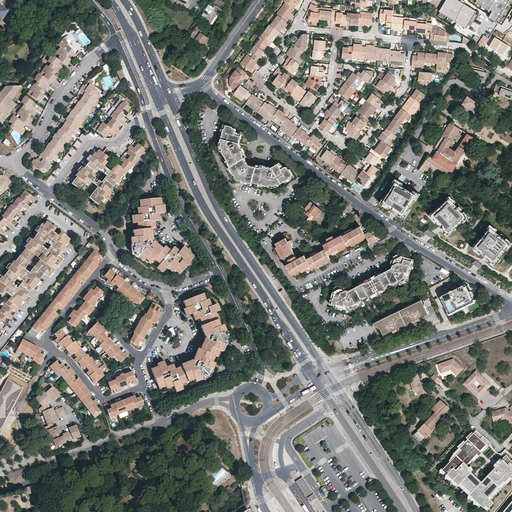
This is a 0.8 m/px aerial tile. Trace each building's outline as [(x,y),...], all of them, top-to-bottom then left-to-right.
[(0,0),(0,17),(3,13),(1,11),(0,10),(0,6),(1,4),(0,3),(0,0),(16,0),(17,1),(22,6),(27,0),(26,0),(0,0)] [(446,0),(439,11),(466,28),(477,11),(464,4),(465,3),(461,1),(461,2),(458,0),(446,0)] [(475,0),(490,9),(488,11),(491,13),(488,18),(496,22),(509,0),(475,0)] [(291,12),(295,8),(286,1),(277,13),(279,15),(287,21),(290,18),(288,16),(291,12)] [(316,5),(312,3),(309,8),(313,10),(316,10),(315,12),(312,11),(312,16),(310,16),(310,20),(313,20),(318,21),(319,21),(320,19),(321,7),(316,7),(316,5)] [(214,7),(209,4),(205,9),(210,13),(214,7)] [(332,20),(333,10),(333,8),(321,7),(320,19),(332,20)] [(392,17),(393,10),(381,9),(380,20),(384,20),(386,20),(386,22),(386,27),(391,27),(392,17)] [(342,23),(347,24),(348,15),(343,15),(343,13),(337,12),(338,11),(333,10),(332,20),(332,23),(337,23),(337,21),(342,22),(342,23)] [(372,26),(373,12),(361,11),(360,14),(359,24),(359,25),(363,25),(364,23),(368,24),(368,26),(372,26)] [(360,14),(348,12),(348,15),(347,24),(351,25),(351,23),(359,24),(360,14)] [(280,31),(287,21),(279,15),(271,25),(280,31)] [(391,29),(403,31),(404,29),(405,21),(405,18),(392,17),(391,27),(391,29)] [(417,20),(417,19),(410,18),(409,21),(405,21),(404,29),(409,30),(413,30),(416,30),(417,23),(417,20)] [(432,25),(432,23),(426,22),(426,24),(417,23),(416,30),(416,32),(421,32),(426,33),(426,32),(431,32),(432,25)] [(276,37),(280,31),(271,25),(270,24),(263,34),(271,40),(274,36),(276,37)] [(203,29),(198,25),(190,37),(201,45),(200,48),(203,50),(206,52),(211,44),(208,42),(210,39),(201,33),(203,29)] [(440,41),(448,42),(449,35),(436,26),(432,25),(431,32),(431,35),(430,40),(440,41)] [(271,40),(263,34),(260,39),(260,40),(256,45),(264,51),(267,47),(268,45),(269,46),(272,42),(271,40)] [(307,47),(308,34),(306,34),(305,34),(304,34),(303,34),(302,35),(301,36),(295,44),(303,50),(304,51),(307,47)] [(477,44),(482,47),(488,38),(483,35),(477,44)] [(70,50),(64,46),(66,43),(62,37),(56,46),(59,48),(66,54),(68,55),(73,58),(75,55),(71,52),(69,51),(70,50)] [(509,46),(495,37),(489,46),(494,49),(504,55),(509,46)] [(314,49),(326,51),(326,44),(324,44),(325,41),(315,40),(314,49)] [(288,54),(295,44),(294,44),(287,54),(288,54)] [(303,60),(303,56),(300,54),(303,50),(295,44),(288,54),(290,56),(300,63),(303,60)] [(360,44),(354,44),(354,46),(352,57),(365,59),(365,58),(366,47),(362,46),(360,46),(360,44)] [(372,59),(377,60),(379,47),(375,47),(375,48),(370,48),(371,45),(367,44),(366,47),(365,58),(367,59),(372,59)] [(264,51),(256,45),(251,50),(255,53),(252,57),(258,62),(259,63),(262,58),(261,57),(262,56),(265,52),(264,51)] [(352,57),(354,46),(349,46),(349,47),(347,47),(344,47),(342,58),(352,59),(352,57)] [(379,47),(377,60),(389,62),(391,51),(391,49),(387,49),(387,51),(383,50),(383,48),(379,47)] [(66,54),(59,48),(55,54),(61,58),(58,61),(60,62),(65,67),(68,63),(67,63),(69,60),(66,58),(64,57),(66,54)] [(327,57),(327,51),(326,51),(314,49),(313,58),(320,59),(321,54),(325,55),(325,57),(327,57)] [(391,51),(389,62),(389,64),(399,65),(400,63),(404,64),(405,54),(401,53),(401,52),(391,51)] [(425,61),(426,52),(419,52),(418,55),(418,57),(413,57),(412,66),(424,67),(424,64),(425,61)] [(430,62),(437,63),(438,54),(426,52),(425,61),(430,62)] [(437,63),(436,69),(443,69),(443,66),(448,67),(448,62),(450,62),(453,58),(453,57),(454,57),(454,54),(443,53),(442,54),(438,54),(437,63)] [(258,62),(252,57),(248,55),(241,64),(251,71),(258,62)] [(60,62),(58,61),(51,56),(48,59),(48,60),(47,62),(50,64),(51,65),(49,68),(53,71),(54,72),(56,74),(60,69),(61,68),(57,65),(60,62)] [(297,69),(300,64),(300,63),(290,56),(286,61),(287,62),(286,64),(285,63),(282,66),(291,73),(293,74),(297,69)] [(49,68),(47,67),(46,66),(41,72),(45,75),(43,78),(46,81),(51,84),(54,81),(53,81),(55,78),(52,75),(51,74),(53,71),(49,68)] [(322,76),(325,76),(326,70),(324,70),(323,72),(319,71),(319,67),(312,66),(311,74),(322,76)] [(484,70),(468,66),(466,74),(472,75),(472,77),(485,80),(487,72),(484,71),(484,70)] [(242,80),(247,73),(239,67),(230,80),(231,88),(236,92),(241,85),(243,82),(243,81),(242,80)] [(289,76),(285,73),(283,76),(280,74),(282,71),(278,68),(273,74),(277,77),(273,83),(277,86),(280,88),(281,87),(289,76)] [(363,80),(367,83),(373,76),(373,71),(364,70),(362,73),(360,72),(359,72),(357,75),(363,80)] [(417,82),(423,87),(426,83),(427,81),(428,81),(428,80),(431,80),(432,72),(424,71),(420,71),(419,78),(417,82)] [(356,89),(363,80),(357,75),(353,72),(350,76),(352,77),(349,81),(348,80),(346,82),(356,89)] [(381,74),(379,78),(382,80),(392,87),(393,88),(395,84),(395,83),(393,82),(394,80),(396,78),(388,73),(385,77),(381,74)] [(46,81),(43,78),(37,74),(35,77),(33,80),(37,83),(39,84),(36,87),(40,90),(42,92),(43,92),(47,88),(48,86),(44,84),(46,81)] [(321,83),(322,76),(311,74),(310,74),(309,78),(305,83),(312,88),(316,91),(321,83)] [(298,85),(299,84),(289,76),(281,87),(288,92),(289,91),(292,93),(298,85)] [(96,93),(97,92),(94,90),(90,87),(91,85),(93,83),(93,82),(89,80),(84,87),(83,86),(80,89),(81,90),(94,100),(97,94),(96,93)] [(389,90),(392,87),(382,80),(377,87),(385,93),(386,91),(388,89),(389,90)] [(348,100),(356,89),(346,82),(344,85),(345,86),(342,90),(341,89),(338,92),(348,100)] [(511,89),(497,84),(494,92),(499,94),(499,95),(511,100),(511,91),(511,89)] [(36,87),(35,86),(34,85),(29,91),(33,94),(31,97),(39,103),(41,101),(42,100),(41,99),(43,97),(40,94),(39,93),(40,90),(36,87)] [(241,85),(236,92),(234,94),(242,100),(244,97),(248,100),(252,95),(248,92),(249,91),(241,85)] [(308,92),(298,85),(292,93),(291,94),(294,97),(295,96),(299,98),(298,99),(301,102),(308,92)] [(12,102),(23,87),(5,89),(0,94),(0,125),(0,126),(10,114),(16,106),(15,104),(12,102)] [(412,90),(408,95),(411,96),(419,103),(423,98),(425,95),(416,88),(414,91),(412,90)] [(85,100),(92,106),(96,101),(95,100),(94,100),(81,90),(78,93),(86,99),(85,100)] [(317,97),(309,91),(308,92),(301,102),(300,103),(302,105),(303,106),(304,106),(306,107),(307,107),(308,107),(309,106),(310,106),(311,105),(312,104),(317,97)] [(378,107),(379,108),(382,105),(380,103),(379,104),(376,102),(379,97),(373,93),(368,100),(378,107)] [(252,94),(252,95),(248,100),(246,103),(258,112),(264,103),(252,94)] [(412,116),(418,109),(421,104),(419,103),(411,96),(408,100),(409,101),(406,105),(405,104),(402,109),(412,116)] [(33,103),(24,97),(22,100),(23,100),(21,103),(24,106),(26,107),(24,110),(29,114),(31,116),(34,111),(32,110),(33,108),(31,106),(33,103)] [(470,98),(468,97),(467,99),(464,103),(454,118),(458,121),(467,108),(469,108),(477,107),(479,104),(477,103),(470,98)] [(78,109),(86,115),(89,110),(80,103),(78,101),(74,98),(72,102),(79,107),(78,109)] [(342,111),(343,111),(348,104),(342,100),(339,104),(338,103),(339,101),(336,98),(332,103),(333,104),(342,111)] [(89,110),(92,106),(85,100),(83,99),(80,103),(89,110)] [(374,113),(378,107),(368,100),(367,99),(358,111),(362,114),(368,118),(372,112),(374,113)] [(116,109),(124,115),(127,118),(130,115),(127,112),(130,108),(122,102),(116,109)] [(265,102),(264,103),(258,112),(270,121),(272,119),(278,110),(271,105),(270,106),(265,102)] [(334,121),(342,111),(333,104),(331,107),(329,110),(328,108),(324,113),(326,115),(334,121)] [(71,118),(79,123),(82,119),(73,111),(71,110),(67,107),(65,110),(73,116),(71,118)] [(481,119),(484,121),(490,113),(487,110),(483,107),(483,108),(481,110),(482,117),(481,119)] [(82,119),(86,115),(78,109),(76,108),(73,111),(82,119)] [(24,110),(22,109),(21,109),(17,114),(21,117),(19,120),(24,125),(28,128),(31,124),(30,124),(32,121),(28,118),(27,117),(29,114),(24,110)] [(121,120),(124,115),(116,109),(110,117),(112,118),(119,124),(122,126),(125,122),(121,120)] [(402,109),(395,118),(402,124),(406,119),(409,120),(412,116),(402,109)] [(284,114),(278,110),(272,119),(282,126),(287,118),(285,116),(283,115),(284,114)] [(370,120),(368,118),(362,114),(359,118),(357,116),(352,123),(358,127),(361,129),(362,130),(365,126),(363,125),(365,122),(367,124),(370,120)] [(336,122),(334,121),(326,115),(324,117),(326,119),(324,120),(320,126),(328,132),(336,122)] [(24,125),(19,120),(13,116),(11,120),(10,123),(13,125),(14,126),(12,129),(19,135),(22,130),(21,129),(22,128),(24,125)] [(76,127),(79,123),(71,118),(69,116),(66,120),(76,127)] [(77,128),(76,127),(66,120),(65,119),(62,117),(59,120),(67,126),(66,128),(73,133),(77,128)] [(119,124),(112,118),(105,126),(113,132),(116,135),(119,131),(116,129),(119,124)] [(287,118),(282,126),(280,128),(293,137),(293,135),(299,128),(296,126),(293,124),(293,123),(287,118)] [(395,134),(402,124),(395,118),(392,121),(391,121),(389,124),(387,127),(386,128),(395,134)] [(433,159),(453,172),(474,138),(468,134),(456,153),(449,148),(461,130),(455,125),(456,124),(456,122),(453,120),(434,149),(438,152),(433,159)] [(358,127),(352,123),(349,121),(348,123),(347,126),(347,128),(348,131),(348,132),(349,133),(350,134),(350,135),(351,136),(352,136),(357,140),(361,134),(358,132),(357,131),(358,127)] [(111,135),(113,132),(105,126),(102,124),(97,131),(104,136),(107,133),(111,135)] [(61,130),(70,137),(73,133),(66,128),(64,126),(61,130)] [(232,128),(226,127),(225,130),(223,131),(223,134),(219,149),(226,163),(227,165),(229,166),(231,169),(229,170),(228,170),(229,172),(231,173),(232,176),(231,177),(235,184),(244,186),(244,185),(248,185),(249,186),(251,187),(252,186),(252,184),(255,185),(256,186),(258,186),(274,189),(287,181),(289,179),(290,177),(293,176),(289,170),(288,170),(287,168),(285,167),(283,168),(281,170),(278,164),(271,168),(263,167),(262,169),(260,168),(258,169),(255,169),(248,168),(244,160),(242,157),(243,155),(242,154),(244,153),(240,146),(241,138),(235,136),(236,134),(236,131),(235,130),(233,130),(232,128)] [(307,135),(299,128),(293,135),(306,144),(306,143),(311,137),(307,135)] [(389,146),(390,146),(397,136),(395,134),(386,128),(381,135),(382,135),(380,139),(382,141),(389,146)] [(67,142),(70,137),(61,130),(60,129),(58,133),(59,133),(58,135),(67,142)] [(54,138),(64,146),(67,142),(58,135),(54,133),(51,136),(54,138)] [(317,151),(323,144),(319,141),(318,140),(318,139),(312,135),(311,137),(306,143),(317,151)] [(60,151),(64,146),(54,138),(52,141),(53,142),(51,144),(60,151)] [(47,147),(57,154),(60,151),(51,144),(48,141),(45,145),(47,147)] [(389,146),(382,141),(375,151),(381,155),(382,156),(386,159),(388,155),(387,155),(384,152),(389,146)] [(129,150),(138,158),(144,150),(137,144),(134,148),(131,146),(128,149),(129,150)] [(390,146),(389,146),(384,152),(387,155),(392,148),(390,146)] [(54,159),(57,154),(47,147),(45,150),(46,151),(45,153),(54,159)] [(107,163),(111,157),(109,156),(112,152),(107,148),(103,154),(99,150),(96,154),(89,162),(83,169),(77,177),(71,184),(80,191),(86,184),(87,186),(91,182),(89,180),(92,176),(98,169),(101,165),(103,167),(107,163)] [(372,149),(364,159),(366,160),(373,149),(372,149)] [(366,160),(374,166),(379,158),(381,155),(375,151),(373,149),(366,160)] [(50,163),(54,159),(45,153),(41,150),(38,154),(40,155),(50,163)] [(140,159),(138,158),(129,150),(126,153),(129,156),(126,160),(133,166),(133,167),(140,159)] [(322,157),(326,152),(322,150),(317,157),(321,159),(322,157)] [(337,155),(338,154),(334,152),(333,154),(329,151),(327,150),(326,152),(322,157),(330,164),(337,155)] [(89,162),(96,154),(94,153),(90,157),(87,161),(89,162)] [(52,165),(50,163),(40,155),(38,158),(37,158),(36,160),(32,164),(39,170),(42,166),(43,168),(47,170),(49,168),(52,165)] [(330,164),(330,165),(338,171),(339,170),(342,173),(348,166),(343,163),(343,164),(340,162),(341,161),(343,159),(337,155),(330,164)] [(133,166),(126,160),(121,157),(119,160),(122,163),(119,167),(125,172),(127,173),(133,166)] [(426,158),(419,169),(424,173),(431,162),(426,158)] [(433,159),(431,162),(451,175),(453,172),(433,159)] [(108,177),(106,176),(100,183),(102,184),(99,189),(99,188),(96,192),(94,191),(93,190),(91,194),(93,196),(90,199),(102,209),(105,206),(100,202),(125,172),(119,167),(116,164),(113,168),(114,169),(111,173),(108,177)] [(342,173),(342,174),(354,183),(356,180),(360,174),(357,171),(354,169),(355,168),(349,164),(348,166),(342,173)] [(374,166),(373,165),(368,173),(367,174),(362,171),(360,174),(356,180),(365,186),(374,174),(375,175),(379,170),(374,166)] [(77,177),(83,169),(81,167),(77,173),(75,175),(77,177)] [(0,176),(0,184),(1,185),(1,186),(3,188),(7,185),(11,180),(8,178),(7,179),(2,175),(1,177),(0,176)] [(100,183),(100,182),(96,186),(97,187),(94,191),(96,192),(99,188),(99,189),(102,184),(100,183)] [(396,183),(383,203),(403,216),(416,196),(396,183)] [(26,189),(20,196),(28,202),(31,198),(34,201),(37,198),(34,195),(26,189)] [(304,200),(298,195),(285,211),(289,214),(293,209),(292,208),(295,204),(296,205),(298,202),(301,204),(304,200)] [(28,202),(20,196),(19,196),(13,204),(21,210),(24,205),(27,208),(30,204),(28,202)] [(160,204),(159,197),(137,199),(138,207),(136,207),(136,214),(130,215),(131,222),(136,221),(137,229),(132,229),(133,237),(130,237),(130,244),(131,252),(137,257),(137,256),(142,260),(144,258),(150,262),(153,258),(159,263),(156,267),(162,272),(166,267),(171,271),(173,269),(179,274),(193,257),(187,253),(189,250),(183,246),(179,251),(175,248),(173,246),(170,250),(164,245),(162,248),(156,244),(155,245),(154,244),(152,245),(151,243),(152,241),(151,240),(149,239),(149,237),(150,236),(150,234),(151,234),(150,227),(154,227),(153,219),(158,219),(158,216),(157,212),(163,211),(162,204),(160,204)] [(465,218),(450,201),(432,216),(448,233),(465,218)] [(320,209),(310,202),(304,209),(307,211),(305,214),(309,217),(311,215),(314,217),(315,217),(318,219),(316,221),(320,224),(327,215),(320,210),(320,209)] [(23,212),(21,210),(13,204),(12,203),(6,211),(13,217),(17,212),(20,215),(23,212)] [(13,217),(6,211),(0,219),(6,223),(11,227),(14,224),(10,221),(13,217)] [(57,227),(48,219),(0,280),(0,293),(3,296),(6,292),(9,288),(18,295),(15,299),(11,296),(8,300),(18,307),(24,300),(37,282),(45,272),(50,276),(56,268),(51,265),(54,261),(58,265),(64,257),(60,253),(72,238),(62,230),(60,234),(63,237),(61,241),(52,234),(55,230),(57,227)] [(377,241),(370,229),(364,232),(361,227),(353,231),(352,229),(349,231),(345,233),(346,235),(343,236),(342,235),(335,239),(333,236),(329,238),(330,240),(327,241),(328,243),(324,244),(330,255),(348,246),(348,247),(366,237),(370,244),(377,241)] [(426,229),(424,233),(432,238),(435,234),(426,229)] [(60,234),(55,230),(52,234),(61,241),(63,237),(60,234)] [(508,245),(490,230),(475,248),(493,263),(508,245)] [(291,244),(290,241),(288,241),(286,238),(276,243),(285,261),(289,260),(290,263),(287,264),(292,275),(311,265),(312,269),(330,259),(325,250),(318,254),(317,252),(313,254),(310,256),(311,257),(307,259),(305,255),(298,259),(292,249),(293,248),(291,244)] [(99,262),(100,262),(97,260),(100,256),(94,251),(89,257),(97,265),(99,262)] [(414,258),(398,254),(394,256),(393,261),(392,260),(391,263),(394,264),(392,270),(386,273),(385,270),(372,276),(372,278),(369,280),(367,279),(355,285),(356,288),(350,291),(345,290),(346,287),(343,286),(338,285),(334,287),(329,303),(330,305),(335,307),(335,308),(337,309),(337,307),(348,311),(348,313),(349,313),(352,311),(352,310),(362,305),(363,306),(365,305),(364,302),(376,296),(376,294),(380,293),(381,293),(394,287),(395,289),(397,288),(396,287),(406,282),(407,283),(410,281),(411,279),(410,279),(413,269),(414,269),(415,266),(414,266),(415,261),(414,258)] [(89,257),(83,265),(89,270),(92,266),(95,268),(97,265),(89,257)] [(83,265),(77,272),(86,279),(88,276),(86,274),(89,270),(83,265)] [(106,282),(109,284),(116,275),(109,270),(104,276),(108,279),(106,282)] [(77,272),(71,279),(77,284),(80,280),(83,282),(86,279),(77,272)] [(116,275),(109,284),(112,287),(114,284),(118,287),(123,281),(116,275)] [(71,279),(65,286),(74,293),(77,290),(74,288),(77,284),(71,279)] [(130,287),(123,281),(118,287),(116,290),(119,292),(119,293),(121,290),(125,293),(130,287)] [(469,283),(465,281),(458,284),(460,287),(460,288),(457,289),(459,292),(451,296),(449,292),(441,297),(441,299),(443,298),(451,312),(476,298),(472,291),(471,292),(469,293),(465,286),(469,283)] [(65,286),(60,293),(66,298),(69,294),(72,296),(72,295),(74,293),(65,286)] [(137,293),(130,287),(125,293),(129,296),(127,299),(130,301),(137,293)] [(460,287),(449,292),(451,296),(459,292),(457,289),(460,288),(460,287)] [(9,288),(6,292),(11,296),(15,299),(18,295),(9,288)] [(94,291),(91,289),(89,292),(97,299),(103,292),(97,288),(94,291)] [(97,299),(89,292),(86,295),(89,297),(85,301),(88,303),(92,306),(97,299)] [(203,292),(183,301),(185,307),(184,308),(186,315),(192,312),(195,319),(200,318),(201,321),(202,324),(200,325),(203,331),(205,331),(205,333),(207,333),(208,333),(208,335),(206,336),(206,337),(208,338),(207,340),(205,341),(204,342),(203,342),(200,348),(197,347),(195,354),(196,355),(195,357),(195,358),(196,358),(195,360),(193,360),(193,362),(191,363),(191,362),(190,362),(188,363),(187,362),(181,364),(181,366),(178,367),(175,369),(173,364),(166,367),(164,360),(157,363),(158,365),(151,368),(159,388),(166,386),(166,388),(173,385),(176,391),(183,389),(181,384),(188,381),(188,380),(194,378),(195,381),(202,378),(202,379),(208,376),(212,369),(211,369),(214,362),(211,361),(214,355),(216,356),(219,349),(222,351),(225,344),(226,344),(229,337),(226,330),(225,330),(222,324),(220,325),(217,318),(218,318),(215,311),(219,309),(217,302),(211,305),(208,298),(206,299),(203,292)] [(60,293),(54,299),(63,307),(65,304),(63,302),(66,298),(60,293)] [(144,298),(137,293),(130,301),(133,304),(135,302),(139,305),(144,298)] [(451,312),(443,298),(441,299),(450,316),(463,309),(466,307),(478,301),(476,298),(451,312)] [(54,299),(48,306),(55,312),(58,308),(60,310),(63,307),(54,299)] [(18,307),(8,300),(2,308),(9,313),(13,309),(16,312),(19,308),(18,307)] [(411,305),(407,308),(392,315),(387,317),(374,324),(376,328),(377,328),(380,328),(383,335),(386,333),(392,330),(393,331),(395,330),(398,329),(398,327),(412,320),(414,321),(416,320),(419,319),(418,317),(424,314),(427,313),(421,300),(411,305)] [(158,315),(160,312),(157,310),(159,306),(152,302),(148,310),(158,315)] [(95,309),(92,306),(88,303),(85,307),(82,305),(80,308),(86,313),(89,316),(95,309)] [(48,306),(42,313),(49,319),(52,315),(55,317),(57,314),(55,312),(48,306)] [(13,316),(9,313),(2,308),(0,310),(0,317),(2,320),(4,321),(7,317),(10,320),(13,316)] [(80,320),(86,313),(80,308),(76,312),(74,310),(71,313),(80,320)] [(156,319),(158,315),(148,310),(144,318),(149,321),(151,322),(153,317),(156,319)] [(37,321),(46,328),(48,325),(46,323),(49,319),(42,313),(37,321)] [(68,322),(74,327),(80,320),(71,313),(69,316),(71,318),(68,322)] [(149,321),(144,318),(142,317),(137,325),(147,330),(149,327),(146,325),(149,321)] [(40,329),(43,331),(46,328),(37,321),(31,328),(37,333),(40,329)] [(94,338),(102,329),(100,326),(97,329),(94,325),(88,332),(94,338)] [(145,334),(147,330),(137,325),(133,333),(134,333),(140,337),(143,332),(145,334)] [(175,332),(172,329),(170,327),(166,331),(170,338),(176,335),(175,332)] [(55,340),(57,343),(66,336),(61,329),(54,334),(57,338),(55,340)] [(105,332),(102,329),(94,338),(101,344),(104,340),(107,338),(103,334),(105,332)] [(140,337),(134,333),(130,341),(137,345),(139,341),(142,343),(144,339),(143,338),(140,337)] [(63,345),(66,348),(72,343),(66,336),(57,343),(60,347),(63,345)] [(104,340),(101,344),(99,346),(105,353),(113,344),(110,341),(108,344),(104,340)] [(16,349),(24,353),(30,343),(26,341),(25,344),(20,342),(16,349)] [(72,343),(66,348),(68,352),(71,350),(74,354),(80,348),(75,341),(72,343)] [(24,353),(32,358),(36,350),(32,348),(33,345),(30,343),(24,353)] [(113,344),(105,353),(111,359),(114,356),(117,353),(114,350),(116,347),(113,344)] [(86,355),(80,348),(74,354),(77,358),(74,360),(77,363),(78,362),(86,355)] [(31,360),(39,364),(43,357),(39,354),(40,351),(37,349),(36,350),(32,358),(31,360)] [(123,354),(120,350),(117,353),(114,356),(120,363),(129,355),(126,352),(123,354)] [(87,355),(86,355),(78,362),(80,365),(83,363),(86,367),(89,370),(87,372),(89,376),(98,369),(93,362),(87,355)] [(463,367),(452,358),(437,364),(441,373),(450,369),(456,375),(463,367)] [(57,372),(64,366),(61,363),(59,365),(55,361),(49,366),(54,373),(57,372)] [(72,371),(70,368),(67,370),(64,366),(57,372),(63,379),(68,386),(75,380),(72,376),(75,374),(72,371)] [(97,380),(104,375),(98,369),(89,376),(92,379),(94,377),(97,380)] [(476,370),(464,383),(479,396),(491,383),(476,370)] [(117,380),(108,383),(111,391),(116,389),(117,392),(121,390),(120,389),(124,387),(123,384),(127,382),(132,380),(133,383),(137,382),(132,371),(124,374),(116,378),(117,380)] [(426,384),(422,382),(422,384),(420,383),(420,382),(417,373),(409,377),(413,389),(419,391),(420,394),(428,391),(426,384)] [(441,380),(434,373),(431,377),(438,384),(441,380)] [(0,429),(4,422),(3,417),(0,415),(0,405),(1,405),(1,407),(7,410),(13,400),(15,401),(22,388),(7,380),(0,391),(0,390),(0,383),(3,377),(0,374),(0,429)] [(74,393),(84,385),(81,382),(79,384),(75,380),(68,386),(74,393)] [(74,393),(80,400),(87,395),(84,391),(87,389),(84,385),(74,393)] [(51,387),(48,390),(45,392),(44,390),(41,393),(47,400),(49,397),(52,400),(53,401),(59,396),(51,387)] [(22,388),(15,401),(13,400),(7,410),(1,407),(1,405),(0,405),(0,415),(3,417),(4,422),(0,429),(1,430),(12,409),(15,404),(23,388),(22,388)] [(80,400),(86,407),(93,402),(90,398),(92,396),(89,392),(87,395),(80,400)] [(48,403),(49,402),(47,400),(41,393),(35,398),(42,406),(38,409),(39,412),(41,412),(46,410),(45,406),(48,403)] [(135,395),(131,397),(135,407),(144,404),(141,396),(136,398),(135,395)] [(124,403),(127,411),(135,407),(131,397),(128,398),(129,401),(124,403)] [(101,413),(95,405),(98,403),(95,399),(93,402),(86,407),(94,419),(101,413)] [(413,436),(422,443),(438,427),(435,424),(450,409),(440,400),(433,408),(436,412),(413,436)] [(118,402),(114,404),(119,414),(127,411),(124,403),(119,405),(118,402)] [(119,414),(114,404),(111,405),(112,408),(107,410),(110,418),(119,414)] [(511,423),(511,404),(511,405),(509,408),(511,410),(511,411),(511,413),(509,411),(505,408),(490,412),(493,420),(498,419),(498,417),(502,416),(503,419),(506,418),(509,421),(511,423)] [(53,410),(52,407),(50,408),(46,410),(41,412),(44,419),(55,414),(53,410)] [(56,418),(55,414),(44,419),(47,426),(51,424),(52,424),(56,422),(57,421),(58,421),(56,418)] [(60,433),(57,426),(53,427),(52,424),(51,424),(47,426),(42,427),(44,431),(45,431),(47,435),(48,437),(50,437),(58,434),(60,433)] [(80,436),(76,425),(68,428),(69,431),(70,432),(66,434),(70,442),(74,440),(73,439),(76,438),(80,436)] [(488,445),(490,443),(475,429),(459,447),(461,449),(443,469),(485,507),(486,505),(489,508),(494,502),(489,497),(504,481),(505,481),(511,473),(511,461),(507,457),(504,460),(502,459),(498,464),(495,467),(482,482),(475,475),(474,474),(471,472),(468,469),(469,468),(466,465),(471,460),(476,454),(478,456),(481,454),(482,453),(480,451),(486,444),(487,446),(488,445)] [(66,434),(59,437),(58,435),(58,434),(50,437),(51,440),(52,440),(54,443),(55,447),(66,443),(66,444),(70,442),(66,434)] [(311,493),(301,478),(296,482),(306,496),(311,493)] [(35,484),(26,487),(28,492),(37,489),(35,484)] [(330,494),(328,491),(328,492),(325,487),(322,490),(326,496),(330,494)] [(511,511),(511,500),(502,511),(511,511)] [(63,511),(69,509),(65,503),(60,506),(63,511)]
